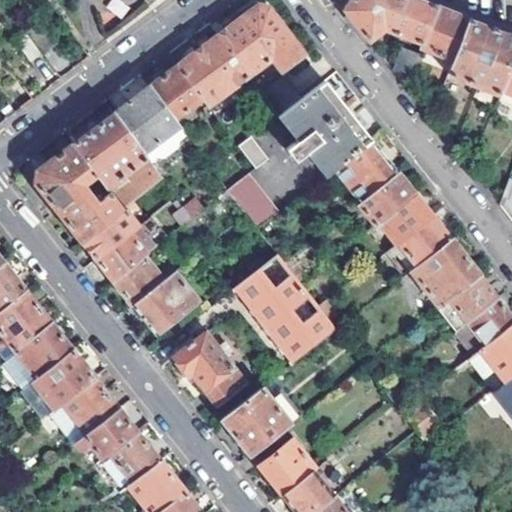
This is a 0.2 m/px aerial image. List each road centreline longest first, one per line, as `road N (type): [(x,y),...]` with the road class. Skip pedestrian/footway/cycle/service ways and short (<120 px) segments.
road 1 (residential): [(249,511),(0,195)]
road 2 (residential): [(511,257),(308,0)]
road 3 (residential): [(0,156),(208,0)]
